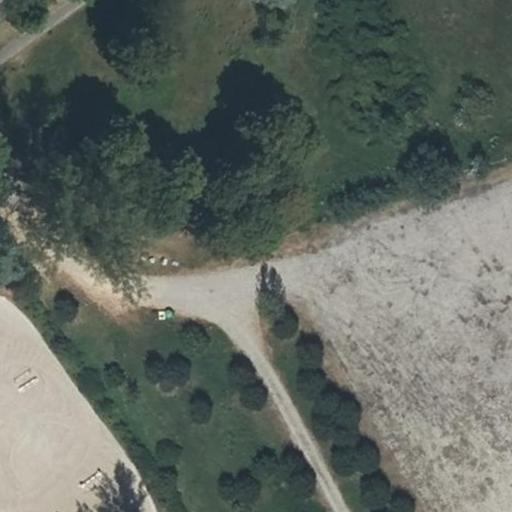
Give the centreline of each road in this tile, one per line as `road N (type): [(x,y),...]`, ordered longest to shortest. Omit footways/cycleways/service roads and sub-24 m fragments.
road 1 (track): [(0,172),(35,232),(89,274),(173,293),(374,256),(511,217)]
road 2 (track): [(173,293),(253,346),(342,511)]
